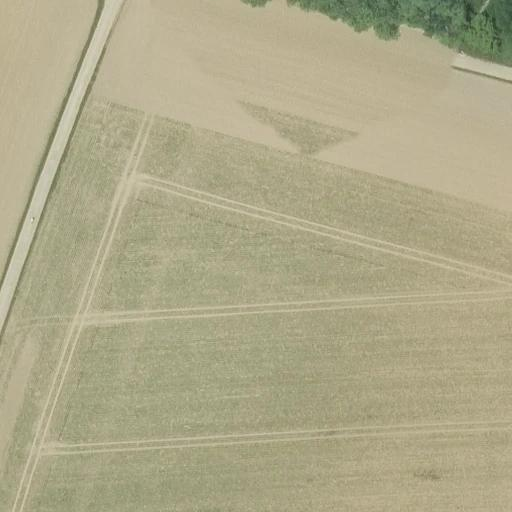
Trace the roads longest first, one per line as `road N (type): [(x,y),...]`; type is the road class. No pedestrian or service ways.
road 1 (unclassified): [(0,297),(106,0)]
road 2 (unclassified): [(511,60),(299,0)]
